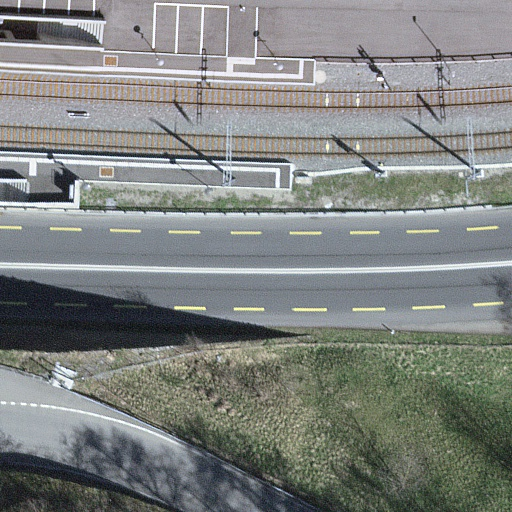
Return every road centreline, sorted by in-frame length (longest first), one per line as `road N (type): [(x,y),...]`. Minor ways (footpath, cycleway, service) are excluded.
road 1 (primary): [(0,265),(304,270),(511,261)]
road 2 (unclassified): [(0,435),(60,441),(154,469),(253,511)]
